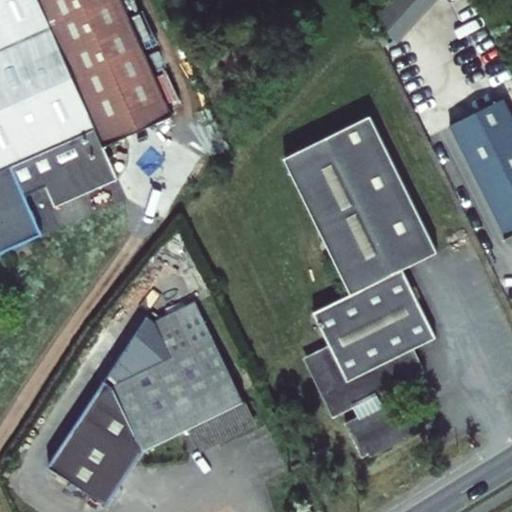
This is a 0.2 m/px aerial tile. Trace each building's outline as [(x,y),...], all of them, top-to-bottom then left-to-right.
[(0,0),(0,256),(46,237),(28,198),(49,188),(58,208),(121,181),(107,149),(176,119),(123,0),(0,0)] [(396,0),(372,26),(401,86),(414,79),(397,45),(440,0),(396,0)] [(452,125),(508,238),(511,236),(511,118),(503,99),(452,125)] [(344,428),(361,461),(436,427),(431,418),(427,409),(408,418),(399,400),(385,406),(379,393),(427,374),(415,350),(438,339),(403,270),(439,254),(375,118),(287,161),(353,296),(315,314),(331,348),(306,361),(333,414),(351,406),(359,421),(344,428)] [(173,359),(162,364),(193,432),(199,449),(255,422),(199,304),(158,324),(173,359)] [(173,359),(158,324),(149,319),(107,383),(113,385),(162,364),(173,359)] [(162,364),(113,385),(107,383),(50,469),(110,509),(128,482),(146,455),(193,432),(162,364)]
